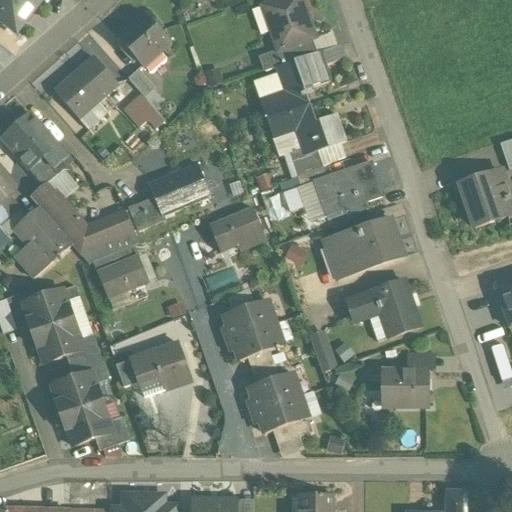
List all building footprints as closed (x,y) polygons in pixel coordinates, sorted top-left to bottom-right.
[(39,0),(0,0),(0,22),(15,35),(41,1),(39,0)] [(301,0),(292,0),(265,10),(274,34),(271,35),(278,54),(278,55),(313,43),(316,42),(301,0)] [(265,10),(254,14),(263,38),(271,35),(274,34),(265,10)] [(169,48),(143,18),(116,41),(143,71),(169,48)] [(278,55),(278,54),(261,60),(266,75),(277,71),(318,57),(313,43),(278,55)] [(342,49),(321,56),(326,70),(347,63),(342,49)] [(318,57),(277,71),(286,95),(261,104),(268,123),(311,108),(306,94),(331,85),(326,70),(321,56),(318,57)] [(94,61),(80,73),(81,75),(56,97),(79,123),(118,89),(94,61)] [(154,91),(138,73),(128,82),(144,100),(154,91)] [(155,114),(141,98),(133,105),(147,121),(155,114)] [(311,108),(268,123),(274,142),(297,134),(304,153),(306,159),(319,155),(347,144),(338,118),(317,126),(311,108)] [(68,162),(30,118),(2,143),(14,157),(15,156),(43,188),(44,189),(46,188),(63,173),(59,169),(68,162)] [(511,143),(499,148),(508,174),(511,172),(511,143)] [(319,155),(306,159),(304,153),(290,157),(299,180),(324,170),(319,155)] [(328,182),(315,186),(315,187),(322,206),(343,199),(348,213),(384,200),(373,166),(328,182)] [(197,168),(148,188),(153,201),(162,220),(164,219),(211,200),(197,168)] [(324,170),(299,180),(302,192),(315,187),(315,186),(328,182),(324,170)] [(78,191),(63,173),(46,188),(52,195),(56,192),(65,202),(78,191)] [(500,176),(460,190),(474,231),(508,220),(506,206),(510,204),(500,176)] [(0,182),(0,207),(10,199),(12,197),(0,182)] [(52,195),(46,188),(44,189),(43,188),(30,200),(41,212),(73,248),(89,267),(93,266),(134,249),(138,247),(124,213),(88,228),(65,202),(56,192),(52,195)] [(22,213),(10,199),(0,207),(0,208),(11,222),(20,214),(22,213)] [(343,199),(322,206),(327,220),(348,213),(343,199)] [(153,201),(128,211),(138,234),(166,223),(164,219),(162,220),(153,201)] [(11,222),(0,208),(0,229),(0,230),(1,230),(11,222)] [(28,223),(18,233),(31,248),(49,269),(73,248),(41,212),(28,223)] [(254,212),(210,230),(221,256),(250,244),(247,237),(261,231),(254,212)] [(11,222),(1,230),(10,240),(18,233),(28,223),(20,214),(11,222)] [(392,223),(325,247),(338,284),(405,259),(392,223)] [(0,230),(0,229),(0,251),(11,242),(10,240),(1,230),(0,230)] [(31,248),(16,261),(34,282),(49,269),(31,248)] [(134,249),(93,266),(98,277),(139,261),(134,249)] [(139,261),(98,277),(108,302),(149,285),(139,261)] [(511,283),(495,290),(510,331),(511,330),(511,283)] [(405,284),(348,304),(356,326),(381,318),(389,341),(421,330),(405,284)] [(76,289),(63,294),(67,304),(80,300),(76,289)] [(249,292),(227,301),(232,317),(255,309),(249,292)] [(63,294),(24,308),(29,324),(28,324),(33,338),(74,323),(67,304),(63,294)] [(232,317),(224,319),(229,334),(225,335),(228,344),(275,327),(268,304),(255,309),(232,317)] [(74,323),(33,338),(38,351),(39,350),(44,367),(67,359),(84,353),(81,342),(74,323)] [(275,327),(228,344),(231,353),(235,351),(240,365),(271,355),(283,350),(275,327)] [(337,372),(325,337),(312,342),(324,376),(337,372)] [(93,338),(81,342),(84,353),(67,359),(71,370),(101,360),(93,338)] [(179,346),(130,363),(138,386),(161,378),(166,393),(193,384),(179,346)] [(271,355),(248,363),(253,376),(276,368),(271,355)] [(435,358),(407,358),(407,374),(428,374),(428,375),(428,376),(436,376),(435,358)] [(101,360),(71,370),(75,382),(92,376),(96,387),(109,382),(101,360)] [(130,363),(116,368),(124,391),(138,386),(130,363)] [(276,368),(253,376),(258,389),(280,381),(276,368)] [(407,374),(383,374),(383,394),(384,394),(384,411),(428,410),(428,376),(428,375),(428,374),(407,374)] [(75,382),(52,390),(58,406),(57,407),(62,420),(103,406),(96,387),(92,376),(75,382)] [(258,389),(250,392),(255,407),(251,408),(253,416),(301,400),(293,377),(280,381),(258,389)] [(301,400),(253,416),(256,425),(260,423),(265,438),(273,435),(295,427),(309,423),(301,400)] [(103,406),(62,420),(67,433),(73,449),(95,441),(113,435),(109,424),(103,406)] [(122,420),(109,424),(113,435),(95,441),(100,454),(130,443),(122,420)] [(309,423),(295,427),(300,440),(313,436),(309,423)] [(295,427),(273,435),(278,448),(300,440),(295,427)] [(448,511),(466,511),(467,494),(448,494),(448,511)] [(332,511),(333,498),(300,498),(300,511),(332,511)] [(163,511),(164,507),(164,499),(125,499),(124,511),(163,511)] [(237,511),(238,503),(192,503),(192,511),(237,511)]
